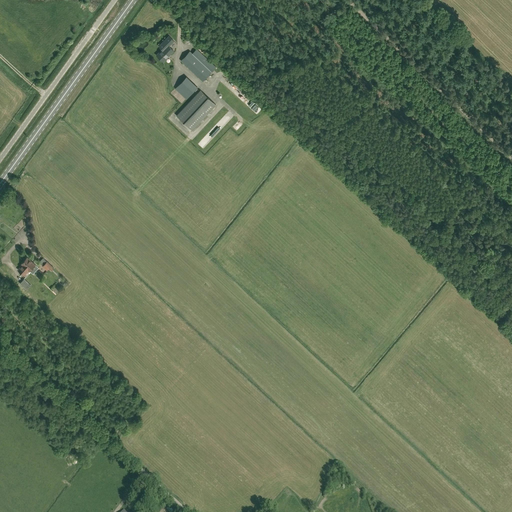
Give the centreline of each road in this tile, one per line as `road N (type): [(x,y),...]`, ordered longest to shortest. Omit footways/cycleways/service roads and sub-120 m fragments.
road 1 (unclassified): [(185,511),(0,340)]
road 2 (primary): [(0,185),(135,0)]
road 3 (track): [(511,158),(348,0)]
road 4 (unclassified): [(0,159),(115,0)]
